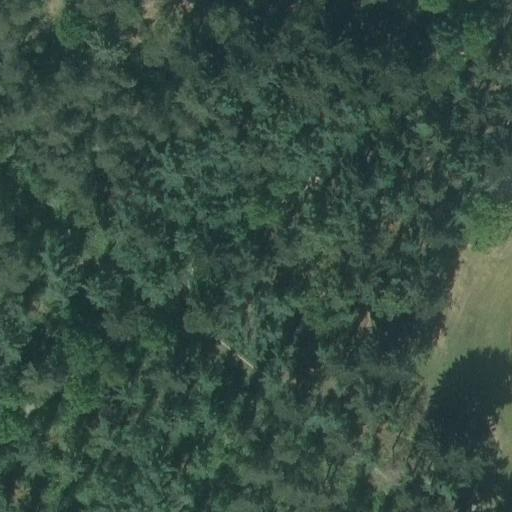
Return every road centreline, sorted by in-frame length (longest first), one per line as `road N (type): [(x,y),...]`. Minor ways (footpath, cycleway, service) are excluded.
road 1 (track): [(158,299),(511,9)]
road 2 (track): [(402,511),(158,299)]
road 3 (track): [(0,429),(158,299)]
road 4 (track): [(158,299),(0,171)]
